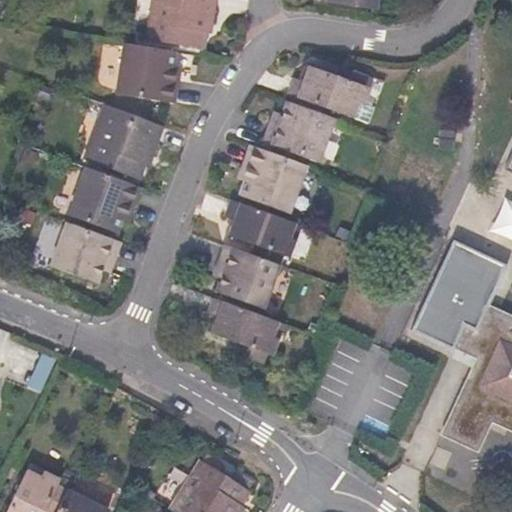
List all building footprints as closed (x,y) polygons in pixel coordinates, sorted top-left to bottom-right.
[(214,0),(152,0),(146,40),(203,49),(205,33),(207,23),(211,24),(214,0)] [(326,0),(326,2),(375,10),(376,0),(326,0)] [(173,52),(123,45),(115,94),(173,103),(176,77),(169,76),(171,66),(173,52)] [(342,78),(346,68),(339,65),(335,76),(342,78)] [(169,76),(176,77),(178,67),(171,66),(169,76)] [(362,105),(369,88),(363,86),(366,76),(346,68),(342,78),(335,76),(307,66),(302,81),(292,77),(286,94),(353,119),(354,117),(366,122),(371,109),(362,105)] [(51,90),(41,87),(37,97),(47,101),(51,90)] [(317,163),(334,119),(288,102),(283,114),(280,122),(273,119),(264,143),(317,163)] [(161,127),(104,106),(85,159),(138,179),(144,164),(147,154),(151,156),(161,127)] [(276,112),(273,119),(280,122),(283,114),(276,112)] [(29,149),(18,145),(14,158),(24,162),(29,149)] [(288,213),(306,166),(252,146),(243,170),(249,172),(246,181),(240,196),(288,213)] [(139,189),(84,168),(66,215),(114,233),(119,219),(123,210),(129,213),(139,189)] [(249,172),(243,170),(239,179),(246,181),(249,172)] [(511,202),(505,199),(489,231),(511,241),(511,202)] [(289,238),(294,223),(231,200),(225,216),(234,220),(229,235),(263,248),(259,258),(278,265),(282,255),(288,257),(294,241),(289,238)] [(22,208),(16,220),(29,227),(29,225),(34,214),(22,208)] [(126,221),(129,213),(123,210),(119,219),(126,221)] [(41,217),(34,214),(29,225),(36,228),(41,217)] [(120,243),(66,223),(50,266),(96,283),(101,270),(103,262),(111,265),(120,243)] [(289,238),(294,241),(300,226),(294,223),(289,238)] [(259,258),(225,245),(216,268),(224,271),(221,279),(217,292),(263,308),(278,265),(259,258)] [(449,245),(412,329),(454,347),(465,323),(477,328),(488,305),(504,266),(449,245)] [(108,273),(111,265),(103,262),(101,270),(108,273)] [(224,271),(216,268),(214,276),(221,279),(224,271)] [(268,354),(280,323),(211,298),(205,314),(215,317),(209,333),(237,343),(244,345),(240,356),(258,363),(262,352),(268,354)] [(476,385),(466,380),(441,434),(478,451),(492,422),(511,431),(511,316),(488,305),(477,328),(465,323),(454,347),(477,359),(486,364),(476,385)] [(233,354),(240,356),(244,345),(237,343),(233,354)] [(477,359),(466,380),(476,385),(486,364),(477,359)] [(237,511),(241,505),(250,492),(247,491),(230,480),(200,461),(169,510),(172,511),(237,511)] [(43,511),(59,479),(43,471),(40,476),(26,470),(5,511),(43,511)] [(253,482),(235,471),(230,480),(247,491),(253,482)] [(108,511),(109,510),(66,489),(55,511),(108,511)]
